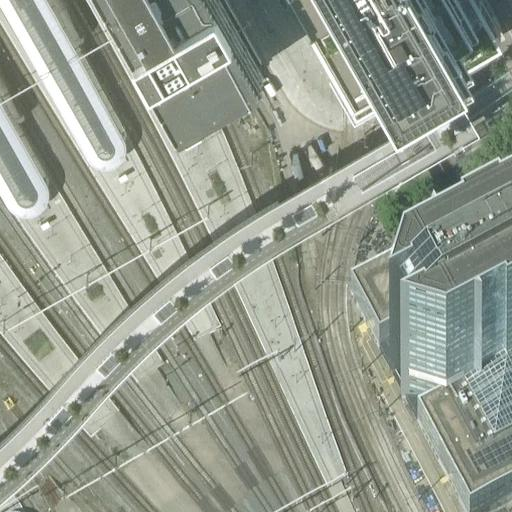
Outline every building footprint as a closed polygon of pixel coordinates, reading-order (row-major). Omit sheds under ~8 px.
[(0,0),(0,4),(1,7),(88,158),(102,167),(116,164),(122,153),(124,142),(117,124),(46,0),(0,0)] [(111,0),(178,116),(185,112),(187,116),(190,114),(187,110),(199,103),(202,108),(204,106),(202,102),(213,96),(225,90),(234,84),(247,76),(250,80),(252,79),(250,75),(262,68),(223,0),(111,0)] [(354,0),(404,87),(490,38),(468,0),(354,0)] [(0,193),(0,194),(13,208),(23,214),(33,213),(41,204),(46,190),(42,178),(0,102),(0,193)] [(454,144),(461,155),(466,153),(470,150),(464,138),(459,141),(454,144)] [(411,169),(416,186),(433,181),(428,165),(411,169)] [(511,511),(511,210),(349,297),(380,355),(390,374),(388,379),(396,375),(407,396),(399,400),(404,402),(417,426),(462,511),(489,511),(496,509),(511,511)]
